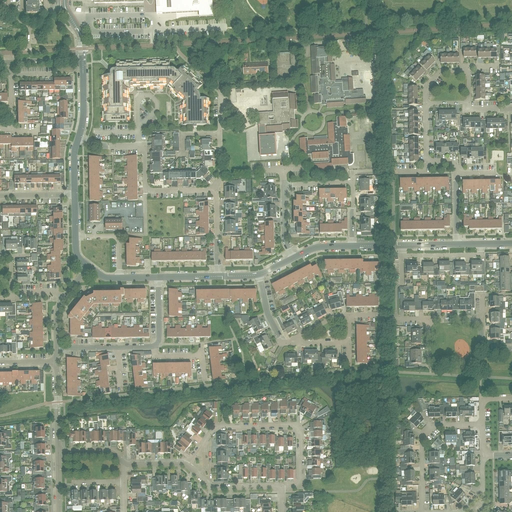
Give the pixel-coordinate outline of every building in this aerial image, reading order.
[(25,0),(26,13),(27,13),(34,13),(38,13),(38,2),(37,0),(25,0)] [(200,17),(213,16),(212,0),(159,0),(160,7),(156,7),(157,14),(162,14),(162,13),(199,12),(202,11),(203,17),(200,17)] [(469,59),(470,59),(470,48),(466,48),(466,43),(461,43),(461,50),(464,50),(464,57),(468,57),(468,59),(469,59)] [(491,49),(491,60),(491,58),(494,58),(494,59),(496,59),(496,60),(497,60),(497,58),(497,53),(500,53),(500,47),(497,47),(497,49),(493,49),(493,44),(491,44),(491,49)] [(363,90),(353,90),(353,78),(342,79),(342,81),(336,81),(335,64),(331,65),(330,63),(332,62),(331,45),(324,46),(324,47),(318,47),(318,46),(311,47),(311,55),(312,55),(312,57),(311,57),(312,75),(313,75),(313,76),(310,76),(312,93),(315,93),(315,95),(314,95),(314,104),(324,103),(324,105),(327,105),(327,108),(344,107),(344,104),(345,104),(345,105),(366,103),(366,96),(364,96),(363,90)] [(447,63),(447,54),(443,54),(443,49),(438,49),(438,56),(441,55),(441,63),(444,63),(444,65),(446,65),(447,65),(447,63)] [(421,56),(433,68),(434,67),(433,66),(434,65),(433,64),(436,62),(430,56),(432,55),(428,50),(424,54),(427,57),(425,60),(421,56)] [(433,68),(421,56),(420,58),(423,62),(421,64),(427,71),(427,70),(429,72),(429,71),(429,70),(430,70),(429,69),(431,66),(433,68)] [(197,125),(209,125),(208,98),(200,98),(200,96),(200,94),(199,92),(197,91),(202,85),(183,66),(178,72),(176,70),(174,69),(172,68),(170,69),(170,61),(116,61),(116,69),(110,70),(110,76),(102,76),(103,123),(130,122),(129,92),(130,92),(132,90),(133,89),(133,87),(167,87),(182,101),(182,126),(191,126),(191,128),(197,128),(197,125)] [(244,74),(268,73),(268,63),(243,64),(244,74)] [(411,67),(414,71),(421,77),(423,74),(424,75),(425,75),(426,74),(425,73),(425,72),(419,66),(416,69),(413,65),(411,67)] [(421,79),(422,78),(421,77),(414,71),(411,67),(405,74),(409,78),(411,76),(417,81),(419,79),(420,80),(421,79)] [(404,90),(404,93),(420,93),(420,92),(419,92),(419,90),(418,90),(418,87),(410,87),(410,84),(404,84),(404,90)] [(277,155),(275,133),(283,133),(283,132),(290,131),(290,129),(298,128),(298,120),(295,120),(294,110),(297,110),(296,94),(288,95),(288,92),(272,93),(274,120),(269,120),(268,113),(258,113),(260,156),(277,155)] [(404,108),(410,108),(410,105),(418,105),(420,105),(420,104),(419,104),(419,102),(418,102),(418,99),(420,99),(404,99),(404,102),(409,102),(409,105),(404,105),(404,108)] [(436,118),(436,125),(440,125),(440,124),(442,124),(442,121),(445,121),(445,111),(445,110),(444,110),(441,110),(440,110),(440,111),(439,111),(439,118),(436,118)] [(451,120),(454,120),(454,123),(457,123),(457,126),(460,126),(460,125),(460,120),(457,120),(456,111),(451,111),(451,120)] [(313,171),(332,170),(332,165),(348,164),(348,166),(348,165),(349,165),(350,165),(351,165),(352,164),(353,163),(353,162),(353,161),(353,154),(354,154),(350,154),(349,135),(348,135),(347,133),(346,133),(346,127),(346,117),(336,117),(337,122),(328,123),(329,139),(327,139),(327,137),(314,137),(315,141),(312,141),(312,143),(308,143),(307,138),(300,138),(301,155),(309,154),(308,153),(312,153),(312,159),(328,158),(329,162),(313,163),(313,171)] [(475,128),(481,128),(481,133),(484,133),(484,126),(481,126),(480,118),(475,118),(475,128)] [(460,126),(460,132),(464,132),(464,128),(469,128),(469,119),(463,119),(463,125),(460,125),(460,126)] [(508,132),(508,126),(504,126),(504,119),(499,119),(499,129),(502,129),(502,132),(508,132)] [(493,129),(493,120),(487,120),(487,126),(484,126),(484,133),(486,133),(490,133),(490,129),(493,129)] [(201,172),(205,177),(209,173),(208,171),(208,168),(204,167),(199,168),(198,169),(201,172)] [(196,171),(196,179),(200,179),(201,181),(205,177),(201,172),(198,169),(196,171)] [(159,173),(159,174),(159,179),(160,179),(160,182),(164,182),(164,179),(166,179),(166,184),(169,184),(169,173),(169,171),(166,171),(166,173),(163,173),(159,173)] [(361,186),(369,186),(369,180),(373,180),(373,177),(367,177),(367,180),(360,180),(360,181),(359,181),(359,185),(361,185),(361,186)] [(225,187),(225,193),(235,193),(235,189),(238,189),(237,184),(242,184),(241,180),(231,181),(231,187),(225,187)] [(263,189),(263,192),(275,192),(275,186),(267,186),(267,183),(260,183),(260,186),(262,186),(262,189),(263,189)] [(373,195),(373,192),(373,191),(369,191),(369,186),(361,186),(361,187),(359,187),(359,191),(361,191),(361,192),(367,192),(367,195),(373,195)] [(260,202),(265,202),(267,202),(267,198),(275,198),(275,192),(263,192),(263,198),(260,198),(260,202)] [(312,192),(303,192),(303,196),(296,196),(296,201),(293,201),(309,201),(309,198),(305,199),(305,196),(312,196),(312,192)] [(231,199),(231,202),(238,202),(238,197),(235,197),(235,193),(225,193),(225,199),(231,199)] [(370,201),(373,201),(373,196),(366,196),(367,199),(359,199),(360,204),(361,204),(361,206),(370,206),(370,201)] [(196,199),(196,202),(196,205),(199,205),(199,208),(208,208),(208,202),(205,202),(205,199),(196,199)] [(225,209),(225,210),(235,210),(235,206),(238,206),(238,202),(231,202),(231,205),(225,205),(224,206),(224,208),(225,209)] [(263,212),(266,212),(275,212),(275,206),(265,206),(265,202),(260,202),(258,202),(258,206),(263,206),(263,212)] [(90,205),(90,212),(90,213),(89,213),(89,214),(90,215),(90,223),(90,222),(99,222),(99,223),(100,223),(100,205),(99,205),(99,206),(90,206),(90,205)] [(367,212),(367,216),(374,216),(373,210),(370,210),(370,206),(361,206),(361,212),(367,212)] [(231,216),(232,219),(238,219),(241,219),(241,214),(235,214),(235,210),(225,210),(225,216),(231,216)] [(367,219),(361,219),(361,226),(370,226),(370,219),(374,219),(374,216),(367,216),(367,219)] [(226,222),(226,227),(235,227),(235,223),(238,223),(238,219),(232,219),(232,221),(226,222)] [(116,230),(123,230),(122,230),(122,221),(123,221),(123,220),(105,221),(106,221),(106,230),(105,230),(112,230),(113,231),(114,231),(115,231),(115,230),(116,230)] [(361,226),(361,232),(367,232),(367,236),(374,236),(374,230),(371,230),(370,226),(361,226)] [(232,236),(242,236),(242,231),(235,231),(235,227),(226,227),(226,233),(232,233),(232,236)] [(306,228),(297,229),(297,234),(304,234),(304,237),(309,237),(309,234),(310,234),(309,231),(306,231),(306,228)] [(30,240),(30,239),(26,239),(26,236),(21,236),(21,237),(21,243),(24,243),(24,249),(30,249),(30,240)] [(21,237),(11,238),(11,250),(17,250),(17,243),(21,243),(21,237)] [(5,250),(11,250),(11,238),(2,238),(2,240),(5,240),(5,250)] [(494,263),(509,263),(509,257),(504,257),(504,254),(498,254),(498,257),(500,257),(500,261),(494,261),(494,263)] [(477,275),(476,261),(471,262),(471,269),(468,269),(469,270),(468,270),(469,275),(477,275)] [(481,261),(476,261),(477,275),(485,275),(485,269),(482,269),(481,261)] [(418,279),(420,279),(420,270),(417,270),(417,262),(412,262),(412,272),(412,276),(417,276),(417,279),(418,279)] [(444,274),(444,262),(439,262),(439,270),(437,270),(437,271),(436,271),(436,276),(440,275),(440,274),(444,274)] [(449,262),(444,262),(444,274),(444,271),(449,271),(449,276),(452,276),(452,268),(449,268),(449,262)] [(428,273),(428,263),(423,263),(423,273),(420,273),(420,270),(420,279),(420,276),(426,276),(426,273),(428,273)] [(433,263),(428,263),(428,273),(428,275),(433,275),(433,276),(436,276),(436,271),(433,271),(433,263)] [(460,275),(460,263),(455,263),(455,271),(452,271),(452,268),(452,276),(453,276),(453,275),(460,275)] [(465,263),(460,263),(460,275),(469,275),(468,270),(466,270),(465,263)] [(316,276),(312,268),(310,265),(306,268),(311,279),(314,278),(312,274),(314,274),(315,276),(316,276)] [(317,265),(312,268),(316,276),(318,274),(320,278),(322,276),(317,265)] [(26,267),(17,267),(17,273),(23,273),(23,276),(29,276),(29,275),(33,275),(33,271),(32,270),(26,270),(26,267)] [(308,280),(311,279),(306,268),(301,270),(305,278),(307,277),(308,280)] [(303,279),(305,278),(301,270),(296,273),(302,284),(304,283),(303,279)] [(299,285),(302,284),(296,273),(291,275),(295,283),(297,282),(299,285)] [(60,279),(60,274),(51,274),(47,274),(48,279),(49,279),(49,282),(56,282),(55,282),(55,279),(60,279)] [(293,284),(295,283),(291,275),(286,278),(292,289),(295,288),(293,284)] [(29,276),(23,276),(17,276),(17,282),(23,282),(23,285),(30,285),(29,279),(29,276)] [(289,290),(292,289),(286,278),(281,280),(286,288),(288,287),(289,290)] [(284,289),(286,288),(281,280),(277,283),(282,294),(285,292),(284,289)] [(280,295),(282,294),(277,283),(272,285),(276,293),(278,292),(280,295)] [(70,320),(83,323),(85,321),(81,318),(84,315),(86,317),(91,312),(88,310),(91,306),(93,309),(95,307),(98,307),(98,303),(102,303),(102,307),(108,307),(108,303),(113,303),(113,307),(119,306),(119,303),(122,303),(122,297),(124,296),(125,299),(127,299),(127,303),(133,303),(133,299),(138,299),(138,303),(144,303),(144,299),(146,299),(146,290),(121,290),(121,293),(88,293),(84,298),(71,314),(69,317),(70,319),(70,320)] [(226,300),(226,301),(229,301),(229,299),(232,299),(232,303),(232,290),(218,291),(219,303),(221,303),(221,300),(226,300)] [(333,295),(337,309),(342,308),(340,300),(343,299),(341,291),(337,292),(338,294),(333,295)] [(465,308),(465,310),(467,310),(467,311),(468,312),(470,312),(471,311),(471,310),(471,304),(475,304),(475,293),(469,293),(469,296),(468,296),(468,301),(465,301),(465,308)] [(284,306),(295,300),(292,295),(281,301),(284,306)] [(337,309),(333,295),(328,297),(328,295),(325,296),(327,304),(330,303),(332,310),(337,309)] [(404,295),(400,295),(400,303),(404,302),(404,311),(409,311),(409,308),(409,299),(404,299),(404,295)] [(409,299),(409,308),(409,311),(415,311),(415,303),(419,303),(418,295),(414,295),(414,300),(412,300),(412,299),(409,299)] [(419,295),(418,295),(419,303),(419,304),(423,304),(423,311),(428,311),(428,308),(428,302),(425,302),(425,300),(419,300),(419,295)] [(456,297),(456,304),(460,304),(460,310),(465,310),(465,308),(465,301),(463,301),(463,298),(460,298),(460,296),(456,296),(456,297)] [(428,308),(428,311),(434,311),(434,303),(437,303),(437,297),(434,297),(434,300),(431,300),(431,299),(428,299),(428,302),(428,308)] [(444,297),(437,297),(437,303),(441,303),(441,311),(447,311),(447,308),(447,301),(444,301),(444,297)] [(447,297),(447,301),(447,308),(447,311),(452,311),(452,304),(456,304),(456,297),(447,297)] [(316,305),(322,317),(327,314),(322,306),(325,304),(324,301),(316,305)] [(504,302),(499,302),(490,302),(490,307),(498,307),(498,310),(503,310),(505,310),(505,307),(504,308),(504,302)] [(12,304),(5,304),(6,313),(9,313),(9,316),(15,316),(15,310),(12,310),(12,304)] [(322,317),(316,305),(314,307),(315,309),(313,311),(318,319),(322,317)] [(306,311),(301,313),(307,324),(312,322),(308,315),(311,314),(310,311),(309,309),(308,308),(305,310),(306,311)] [(491,318),(500,318),(503,318),(503,310),(498,310),(498,313),(490,313),(491,318)] [(303,327),(307,324),(301,313),(297,316),(296,313),(293,315),(296,321),(299,320),(303,327)] [(251,325),(252,328),(260,323),(258,318),(250,322),(249,319),(249,315),(241,316),(241,319),(244,325),(247,324),(248,326),(250,326),(251,325)] [(291,319),(286,321),(288,324),(292,332),(297,330),(293,323),(296,321),(293,315),(290,317),(291,319)] [(71,329),(81,329),(81,326),(83,326),(83,323),(70,320),(71,329)] [(260,323),(252,328),(255,333),(250,336),(251,338),(257,335),(256,333),(263,329),(260,323)] [(283,325),(288,334),(292,332),(288,324),(284,326),(283,325)] [(412,333),(412,337),(421,336),(420,330),(414,330),(414,326),(408,327),(408,333),(412,333)] [(491,329),(491,334),(500,334),(503,334),(503,329),(505,329),(505,326),(501,326),(498,326),(498,329),(491,329)] [(260,343),(262,345),(269,341),(269,340),(270,340),(268,335),(267,336),(266,336),(261,338),(260,335),(253,338),(256,345),(260,343)] [(405,347),(415,347),(415,344),(421,344),(421,343),(422,343),(422,340),(421,340),(421,336),(412,337),(412,341),(406,341),(404,343),(405,347)] [(270,342),(269,341),(262,345),(259,347),(262,352),(263,352),(264,355),(268,353),(266,350),(272,347),(273,346),(271,342),(270,342)] [(6,346),(6,353),(12,353),(12,349),(15,349),(15,347),(16,347),(16,343),(6,343),(6,346)] [(411,353),(411,357),(421,357),(421,351),(414,351),(414,347),(415,347),(405,347),(405,353),(411,353)] [(301,357),(302,364),(307,364),(307,360),(311,360),(311,351),(309,351),(309,350),(305,350),(305,357),(301,357)] [(318,351),(311,351),(311,360),(316,360),(316,364),(322,363),(321,357),(318,357),(318,351)] [(329,360),(331,360),(331,351),(325,351),(325,354),(322,354),(322,366),(326,366),(325,363),(329,363),(329,360)] [(331,351),(331,360),(337,360),(337,366),(341,366),(340,359),(337,359),(337,351),(331,351)] [(297,354),(291,354),(292,366),(297,366),(298,369),(301,369),(301,362),(298,362),(297,354)] [(421,357),(411,357),(411,361),(405,361),(405,368),(414,367),(414,364),(421,364),(421,357)] [(40,384),(43,384),(43,378),(39,378),(39,371),(37,372),(37,370),(34,370),(34,372),(33,372),(34,384),(36,384),(36,380),(40,380),(40,384)] [(418,409),(421,408),(417,399),(413,402),(415,403),(417,407),(413,410),(417,413),(413,417),(420,424),(424,420),(419,415),(421,413),(418,410),(418,409)] [(434,418),(434,408),(429,408),(429,403),(424,403),(423,399),(417,399),(421,408),(424,406),(425,406),(426,410),(429,410),(429,418),(434,418)] [(287,402),(287,400),(282,400),(282,402),(277,402),(277,403),(278,409),(281,409),(281,414),(286,414),(286,410),(287,410),(287,409),(287,402)] [(287,402),(287,409),(290,409),(290,414),(296,414),(296,410),(297,410),(296,400),(292,400),(292,402),(287,402)] [(307,412),(312,403),(308,400),(307,402),(302,400),(299,406),(302,408),(299,412),(304,415),(306,411),(307,412)] [(259,405),(259,413),(262,413),(262,417),(267,417),(267,414),(268,414),(268,413),(268,402),(268,403),(263,403),(263,405),(259,405)] [(278,413),(278,409),(277,403),(277,402),(277,403),(273,403),(273,402),(272,402),(271,402),(270,402),(269,402),(268,402),(268,413),(271,413),(271,417),(277,417),(277,413),(278,413)] [(249,413),(249,405),(249,403),(244,404),(244,405),(240,406),(240,413),(243,413),(243,418),(248,418),(248,414),(249,414),(249,413)] [(259,405),(259,403),(254,403),(254,405),(249,405),(249,413),(252,413),(252,418),(258,418),(258,414),(259,414),(259,413),(259,405)] [(316,416),(317,413),(319,409),(315,406),(316,405),(312,403),(307,412),(308,412),(306,416),(310,418),(313,414),(316,416)] [(443,403),(443,406),(443,410),(446,410),(446,417),(451,417),(451,404),(451,407),(449,407),(449,405),(446,405),(446,403),(443,403)] [(451,404),(451,417),(457,417),(457,410),(460,410),(460,403),(457,403),(457,404),(456,404),(453,404),(451,404)] [(465,403),(460,403),(460,410),(460,416),(463,416),(463,417),(468,417),(468,407),(465,407),(465,403)] [(468,407),(468,417),(474,417),(474,411),(477,411),(477,403),(474,403),(474,407),(468,407)] [(240,414),(240,413),(240,406),(240,404),(235,404),(235,406),(230,406),(230,413),(233,413),(233,418),(239,418),(239,414),(240,414)] [(440,407),(434,408),(434,418),(440,417),(440,410),(443,410),(443,406),(440,406),(440,407)] [(198,416),(205,421),(206,419),(209,421),(213,415),(206,411),(206,407),(203,408),(201,410),(201,411),(202,412),(198,416)] [(196,419),(192,424),(199,429),(201,426),(203,428),(207,423),(205,421),(198,416),(197,415),(195,417),(195,418),(196,419)] [(420,424),(413,417),(409,421),(406,418),(404,421),(408,425),(411,423),(416,428),(420,424)] [(310,423),(310,428),(315,428),(315,431),(325,431),(326,431),(326,426),(324,426),(324,421),(314,421),(314,422),(310,423)] [(199,429),(192,424),(191,423),(189,426),(188,425),(185,429),(187,431),(186,431),(193,436),(195,434),(197,435),(201,430),(199,429)] [(40,424),(32,425),(32,431),(33,432),(34,432),(34,433),(44,433),(44,428),(41,428),(40,427),(40,424)] [(92,442),(98,442),(98,430),(98,424),(94,424),(94,432),(89,432),(89,438),(92,438),(92,442)] [(404,435),(404,441),(414,440),(415,440),(415,436),(414,436),(414,435),(412,435),(412,431),(405,431),(406,428),(401,426),(400,429),(399,430),(402,431),(401,431),(401,435),(404,435)] [(111,442),(117,441),(117,429),(114,429),(114,431),(107,431),(108,438),(111,438),(111,442)] [(126,441),(126,431),(119,431),(119,429),(117,429),(117,441),(123,441),(123,437),(126,437),(126,441)] [(126,431),(126,441),(129,441),(129,445),(136,445),(136,442),(136,429),(133,429),(133,432),(126,432),(126,431)] [(79,442),(79,430),(77,430),(77,432),(70,432),(70,438),(73,438),(73,442),(79,442)] [(86,438),(89,438),(89,432),(82,432),(81,430),(79,430),(79,442),(86,442),(86,438)] [(105,438),(108,438),(107,431),(100,431),(100,430),(98,430),(98,442),(105,442),(105,438)] [(0,433),(0,439),(5,440),(5,437),(11,437),(11,431),(4,431),(4,434),(0,433)] [(315,437),(315,440),(322,440),(322,441),(323,441),(323,440),(326,440),(326,437),(325,437),(325,436),(325,431),(315,431),(314,431),(314,432),(310,432),(310,438),(315,437)] [(217,435),(217,440),(229,440),(229,436),(228,435),(226,435),(226,432),(222,432),(222,435),(217,435)] [(460,437),(460,440),(460,447),(465,447),(465,443),(469,443),(469,432),(463,433),(463,437),(460,437)] [(475,440),(475,436),(475,432),(469,432),(469,443),(472,442),(472,444),(475,444),(475,448),(478,448),(478,440),(475,440)] [(503,445),(503,446),(504,447),(507,446),(508,446),(508,445),(508,432),(499,432),(499,438),(502,438),(503,445)] [(33,441),(41,441),(41,439),(41,438),(44,438),(44,433),(34,433),(32,433),(32,438),(33,438),(33,441)] [(191,437),(186,433),(182,439),(180,438),(179,440),(188,447),(192,442),(189,439),(191,437)] [(456,433),(451,433),(451,443),(451,445),(456,445),(456,447),(460,447),(460,440),(456,440),(456,433)] [(260,439),(257,439),(257,436),(256,436),(257,449),(261,449),(261,444),(265,444),(266,449),(265,435),(260,436),(260,439)] [(269,438),(266,438),(266,435),(265,435),(266,449),(270,449),(270,444),(274,444),(275,452),(274,435),(269,435),(269,438)] [(284,451),(284,438),(278,438),(278,441),(275,441),(275,435),(274,435),(275,452),(279,452),(279,447),(284,447),(284,451)] [(242,436),(242,439),(236,439),(237,446),(239,446),(239,451),(243,450),(243,445),(247,445),(248,452),(247,436),(242,436)] [(251,439),(248,439),(248,436),(247,436),(248,452),(250,452),(250,449),(252,449),(257,449),(256,436),(251,436),(251,439)] [(284,438),(284,451),(288,451),(288,447),(296,447),(296,444),(293,444),(293,438),(287,438),(287,441),(284,441),(284,438)] [(8,446),(8,443),(8,440),(5,440),(0,439),(0,446),(4,446),(4,449),(11,449),(11,446),(8,446)] [(152,449),(155,449),(155,443),(155,440),(148,440),(148,441),(145,441),(145,453),(152,453),(152,449)] [(188,447),(179,440),(177,441),(179,443),(175,448),(179,452),(181,450),(184,452),(188,447)] [(229,440),(217,440),(217,446),(221,446),(221,449),(227,449),(227,445),(228,445),(229,444),(229,440)] [(313,447),(313,450),(322,450),(324,448),(324,446),(322,445),(322,441),(322,440),(315,440),(312,440),(312,441),(308,442),(308,447),(313,447)] [(401,450),(407,449),(407,446),(414,446),(414,440),(404,441),(404,446),(401,446),(401,450)] [(35,450),(45,450),(44,445),(41,445),(41,444),(41,441),(33,441),(33,445),(34,445),(35,450)] [(139,454),(145,453),(145,441),(143,441),(143,443),(139,443),(139,442),(136,442),(136,445),(136,450),(139,450),(139,454)] [(158,453),(164,453),(164,441),(162,441),(162,443),(155,443),(155,449),(158,449),(158,453)] [(174,449),(173,443),(166,443),(166,441),(164,441),(164,453),(171,453),(171,449),(174,449)] [(218,457),(229,457),(229,456),(229,455),(228,454),(228,453),(227,452),(227,449),(221,449),(221,452),(218,452),(218,457)] [(404,456),(404,458),(414,458),(416,458),(416,454),(414,454),(414,453),(407,453),(407,449),(401,450),(399,450),(399,453),(400,453),(400,456),(404,456)] [(45,450),(35,450),(35,455),(32,455),(32,458),(39,458),(41,458),(41,456),(42,455),(45,455),(45,450)] [(313,459),(321,459),(320,454),(322,454),(322,450),(313,450),(312,450),(312,451),(308,451),(308,457),(313,456),(313,459)] [(462,461),(465,461),(475,460),(475,455),(467,455),(467,452),(460,452),(460,455),(462,455),(462,461)] [(0,456),(0,462),(9,463),(9,460),(11,458),(11,453),(4,453),(4,457),(0,456)] [(228,465),(228,462),(228,461),(229,460),(229,459),(229,458),(229,457),(218,457),(218,462),(222,462),(222,466),(228,465)] [(33,467),(43,467),(43,462),(40,462),(40,461),(39,458),(32,458),(32,465),(33,466),(33,467)] [(414,458),(404,458),(404,462),(401,462),(401,464),(400,464),(400,468),(407,468),(407,464),(414,464),(414,458)] [(439,458),(430,458),(430,464),(437,464),(437,467),(443,467),(443,461),(439,461),(439,458)] [(313,466),(313,469),(323,469),(323,464),(322,459),(321,459),(313,459),(312,459),(312,460),(308,461),(308,466),(313,466)] [(460,466),(460,470),(467,470),(467,466),(475,466),(475,460),(465,461),(465,466),(460,466)] [(11,463),(9,463),(0,462),(0,471),(0,472),(11,472),(11,463)] [(248,462),(248,469),(243,469),(243,464),(239,464),(239,475),(243,475),(243,478),(248,478),(248,462)] [(250,462),(248,462),(248,478),(248,475),(252,475),(252,478),(257,478),(257,464),(257,469),(252,469),(252,464),(250,464),(250,462)] [(261,464),(257,464),(257,478),(257,475),(261,474),(261,478),(266,477),(266,466),(266,468),(261,469),(261,464)] [(218,469),(218,474),(229,474),(227,474),(227,469),(228,469),(228,465),(222,466),(222,469),(218,469)] [(270,466),(266,466),(266,477),(266,476),(270,476),(270,479),(275,479),(275,466),(275,470),(270,470),(270,466)] [(279,466),(275,466),(275,479),(275,476),(279,476),(279,479),(284,479),(284,466),(284,470),(279,470),(279,466)] [(288,466),(284,466),(284,479),(284,476),(288,476),(288,479),(293,479),(293,470),(288,470),(288,466)] [(43,467),(33,467),(33,468),(32,469),(32,475),(40,475),(40,472),(43,472),(43,467)] [(443,467),(437,467),(437,470),(430,470),(430,475),(440,475),(440,472),(445,472),(444,467),(443,467)] [(404,471),(405,477),(415,476),(414,471),(407,471),(407,468),(400,468),(400,471),(404,471)] [(313,479),(321,478),(321,473),(323,473),(323,469),(313,469),(312,469),(312,470),(308,470),(308,476),(313,475),(313,479)] [(465,474),(465,479),(475,479),(475,473),(467,473),(467,470),(460,470),(460,474),(465,474)] [(229,474),(218,474),(218,479),(222,479),(222,482),(228,482),(228,479),(229,477),(229,476),(229,475),(229,474)] [(40,475),(32,475),(32,482),(33,482),(34,482),(34,484),(44,484),(44,479),(40,479),(40,478),(40,475)] [(162,488),(162,475),(158,475),(157,476),(157,477),(156,477),(157,483),(153,483),(153,491),(159,490),(159,488),(162,488)] [(166,475),(162,475),(162,488),(166,488),(166,490),(172,490),(172,485),(172,483),(168,483),(168,477),(167,477),(167,476),(166,475)] [(440,478),(440,475),(430,475),(430,481),(434,481),(434,485),(444,485),(444,478),(440,478)] [(0,480),(0,486),(9,486),(9,482),(10,482),(11,481),(11,476),(4,476),(4,480),(0,480)] [(172,477),(172,483),(172,485),(172,490),(172,493),(172,489),(175,489),(175,490),(182,490),(182,483),(178,483),(178,476),(172,477)] [(415,476),(405,477),(405,480),(401,480),(402,482),(401,482),(401,486),(407,486),(407,482),(415,482),(415,476)] [(133,486),(133,487),(141,487),(141,484),(146,484),(146,477),(137,477),(137,481),(133,481),(133,482),(132,482),(132,486),(133,486)] [(182,490),(182,491),(185,491),(185,495),(191,495),(191,489),(188,489),(187,482),(182,483),(182,490)] [(44,484),(34,484),(34,485),(33,485),(32,486),(33,492),(42,492),(40,492),(40,489),(41,489),(44,489),(44,484)] [(9,492),(9,489),(9,486),(0,486),(0,492),(5,492),(5,495),(12,495),(12,492),(9,492)] [(455,493),(453,492),(454,492),(462,500),(466,496),(461,491),(462,490),(464,492),(468,494),(469,491),(461,486),(459,489),(458,489),(455,493)] [(139,494),(139,502),(148,502),(148,497),(146,497),(145,490),(141,490),(141,487),(133,487),(133,488),(132,488),(132,492),(133,492),(133,494),(139,494)] [(191,489),(191,495),(192,500),(192,505),(197,505),(197,509),(201,509),(201,500),(201,498),(197,499),(197,492),(191,492),(191,489)] [(78,506),(82,506),(81,501),(81,498),(78,498),(78,491),(77,491),(77,490),(73,490),(73,491),(72,491),(72,504),(78,504),(78,506)] [(81,491),(81,498),(81,501),(85,501),(85,503),(86,504),(91,504),(91,500),(91,498),(87,498),(87,491),(86,491),(86,490),(82,490),(82,491),(81,491)] [(91,491),(91,498),(91,500),(94,500),(94,502),(95,503),(97,503),(97,504),(100,504),(100,500),(100,498),(97,498),(97,491),(96,491),(96,490),(92,490),(92,491),(91,491)] [(401,506),(407,506),(407,493),(400,493),(400,490),(396,490),(396,501),(401,500),(401,502),(401,503),(401,506)] [(430,490),(430,497),(433,497),(433,505),(439,505),(439,495),(433,495),(433,490),(430,490)] [(100,491),(100,498),(100,500),(106,500),(106,504),(110,504),(110,500),(110,497),(106,497),(106,491),(100,491)] [(35,499),(35,501),(45,500),(45,495),(42,495),(42,492),(33,492),(31,492),(31,496),(34,496),(34,499),(35,499)] [(416,492),(407,493),(407,506),(413,505),(412,500),(416,500),(416,492)] [(451,494),(453,495),(451,497),(458,504),(462,500),(454,492),(453,492),(451,494)] [(313,493),(298,493),(298,496),(297,497),(293,497),(293,503),(304,503),(304,501),(308,497),(313,497),(313,493)] [(201,511),(211,511),(211,506),(207,506),(207,500),(206,500),(206,499),(206,498),(203,498),(202,499),(202,500),(201,500),(201,509),(201,511)] [(262,508),(263,508),(271,508),(270,501),(265,501),(265,498),(258,498),(259,504),(262,504),(262,508)] [(230,511),(238,511),(240,511),(240,508),(240,499),(234,499),(234,506),(230,506),(230,511)] [(245,499),(240,499),(240,508),(243,508),(243,511),(250,511),(250,506),(246,506),(245,499)] [(0,503),(0,509),(9,509),(9,503),(12,503),(12,500),(5,500),(5,503),(0,503)] [(45,500),(35,501),(35,502),(34,503),(34,509),(42,509),(42,506),(46,505),(45,500)] [(220,511),(221,508),(221,500),(215,500),(215,501),(215,506),(211,506),(211,511),(220,511)] [(230,511),(230,506),(226,506),(226,500),(221,500),(221,508),(220,511),(230,511)]
